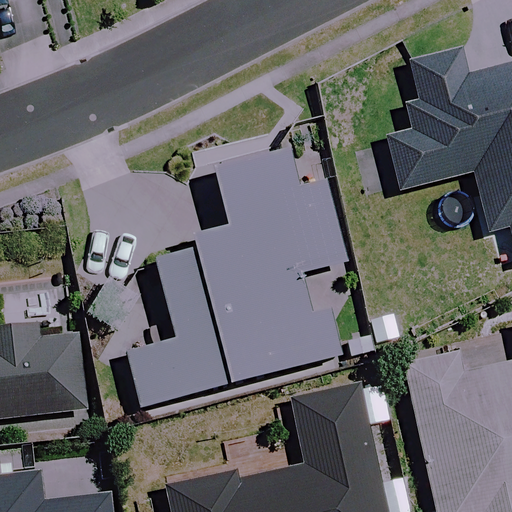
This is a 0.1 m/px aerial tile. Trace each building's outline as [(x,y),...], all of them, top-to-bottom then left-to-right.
[(511,71),(463,84),(456,58),(410,69),(427,135),(388,145),(401,197),(475,178),(491,240),(511,235),(511,238),(511,71)] [(294,195),(283,152),(210,171),(228,241),(147,262),(168,346),(118,359),(132,414),(323,364),(300,279),(343,268),(322,188),(294,195)] [(511,511),(511,323),(493,327),(502,370),(459,379),(453,349),(401,360),(433,511),(511,511)] [(0,424),(83,415),(74,333),(34,338),(33,331),(0,335),(0,424)] [(380,511),(355,392),(291,406),(306,471),(235,486),(233,478),(167,493),(171,511),(380,511)] [(0,511),(108,511),(106,499),(43,507),(39,477),(0,481),(0,511)]
